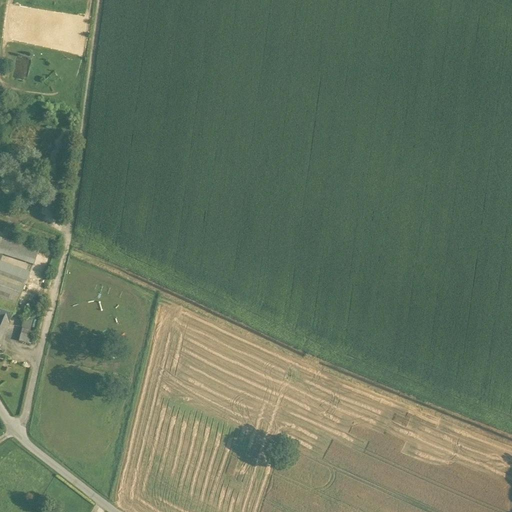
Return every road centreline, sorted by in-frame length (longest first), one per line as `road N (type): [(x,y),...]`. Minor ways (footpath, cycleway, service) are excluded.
road 1 (track): [(99,0),(63,253),(19,441)]
road 2 (residential): [(0,408),(19,441),(111,511)]
